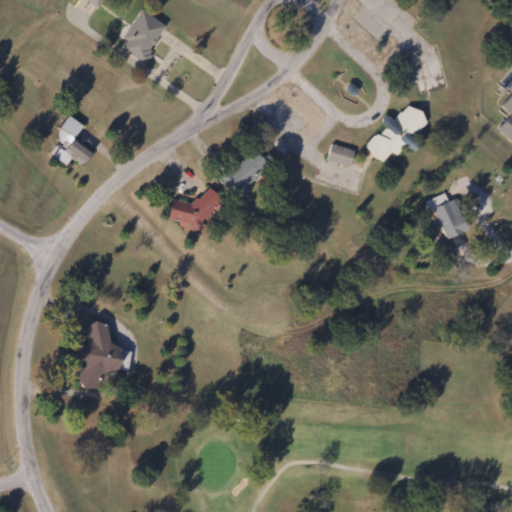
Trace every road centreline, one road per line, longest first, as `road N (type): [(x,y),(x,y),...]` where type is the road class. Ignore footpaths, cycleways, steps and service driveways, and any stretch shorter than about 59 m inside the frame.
road 1 (tertiary): [(59,511),(41,479),(27,421),(25,365),(40,297),(77,220),(102,192),(201,120)]
road 2 (residential): [(302,0),(384,86),(376,110),(351,121),(287,72)]
road 3 (residential): [(122,176),(244,331),(296,340)]
road 4 (tertiary): [(201,120),(287,72),(335,0)]
road 5 (tertiary): [(270,0),(201,120)]
